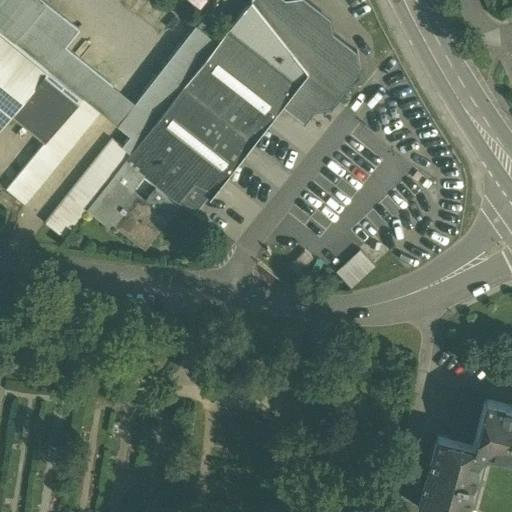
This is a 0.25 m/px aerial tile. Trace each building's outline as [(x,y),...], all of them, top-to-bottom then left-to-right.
[(61,49),(29,23),(42,5),(35,0),(0,0),(0,35),(44,71),(79,99),(97,113),(113,126),(130,104),(61,49)] [(306,71),(248,0),(247,0),(225,29),(296,84),(306,71)] [(299,1),(283,4),(278,0),(248,0),(306,71),(296,84),(280,105),(300,120),(312,105),(326,102),(352,69),(350,53),(326,35),(324,21),(299,1)] [(75,31),(42,5),(29,23),(61,49),(75,31)] [(130,104),(113,126),(127,137),(136,144),(180,87),(181,86),(213,45),(214,44),(191,26),(130,104)] [(296,84),(225,29),(214,44),(213,45),(181,86),(180,87),(251,142),(265,124),(264,124),(280,104),(280,105),(296,84)] [(44,71),(0,35),(0,126),(8,117),(7,117),(44,71)] [(44,71),(7,117),(8,117),(42,145),(79,99),(44,71)] [(251,142),(180,87),(136,144),(128,155),(125,159),(137,169),(143,174),(178,201),(191,184),(207,196),(208,197),(251,142)] [(42,145),(41,145),(60,160),(97,113),(79,99),(42,145)] [(136,144),(127,137),(119,148),(128,155),(136,144)] [(109,140),(45,223),(63,237),(111,176),(125,159),(128,155),(119,148),(109,140)] [(41,145),(4,192),(22,206),(60,160),(41,145)] [(125,159),(111,176),(124,186),(137,169),(125,159)] [(137,169),(124,186),(130,191),(143,174),(137,169)] [(124,186),(111,176),(85,210),(107,228),(110,223),(129,238),(133,232),(148,244),(167,220),(144,202),(130,191),(124,186)] [(207,196),(191,184),(178,201),(193,213),(207,196)] [(177,207),(154,190),(144,202),(167,220),(177,207)] [(360,250),(336,272),(351,288),(375,266),(360,250)] [(306,251),(290,267),(299,275),(314,259),(306,251)] [(484,400),(461,394),(449,440),(472,446),(484,400)] [(511,407),(484,400),(472,446),(483,449),(511,456),(511,407)] [(449,440),(437,437),(418,509),(429,511),(466,511),(483,449),(449,440)]
